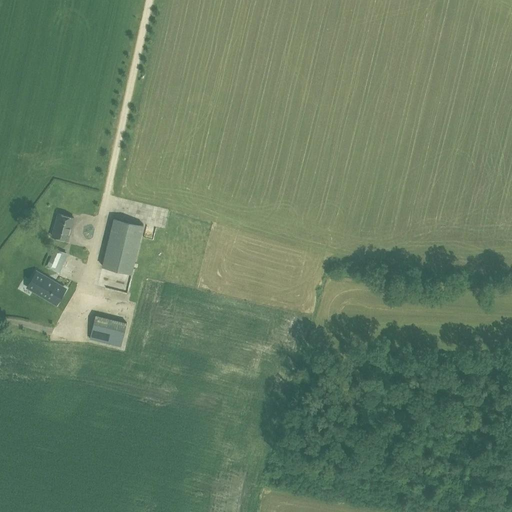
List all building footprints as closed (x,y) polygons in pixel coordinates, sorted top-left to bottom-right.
[(68,241),(74,218),(58,214),(52,237),(68,241)] [(114,217),(102,267),(132,274),(144,224),(114,217)] [(59,268),(66,251),(62,249),(54,266),(59,268)] [(147,292),(157,263),(146,259),(136,289),(147,292)] [(102,271),(99,289),(107,290),(110,272),(102,271)] [(37,273),(29,288),(52,301),(57,294),(63,297),(67,289),(37,273)]
